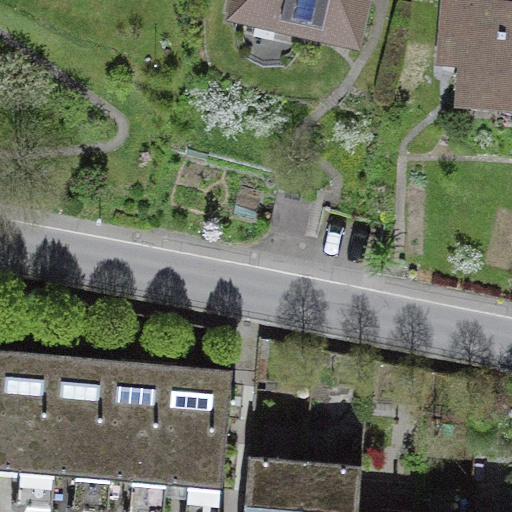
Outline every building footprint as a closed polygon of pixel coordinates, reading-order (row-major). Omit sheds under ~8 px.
[(134,0),(90,0),(132,9),(134,0)] [(380,0),(242,0),(234,42),(367,69),(380,0)] [(511,15),(450,12),(442,132),(511,136),(511,15)] [(288,165),(271,222),(307,233),(324,176),(288,165)] [(226,453),(233,369),(0,347),(0,511),(356,511),(361,463),(226,453)]
